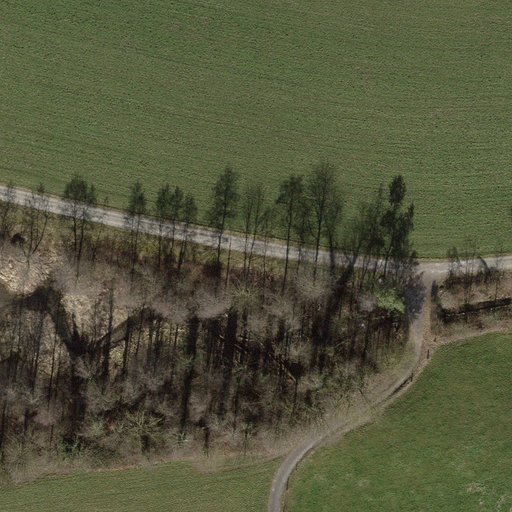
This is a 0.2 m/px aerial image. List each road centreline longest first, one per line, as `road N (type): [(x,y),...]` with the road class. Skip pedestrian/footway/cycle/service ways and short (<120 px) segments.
road 1 (track): [(511,266),(416,277),(216,243),(0,193)]
road 2 (track): [(274,511),(280,480),(305,445),(402,376),(418,342),(416,277)]
